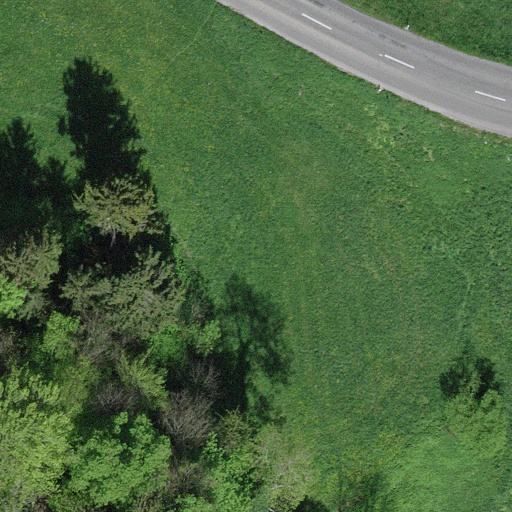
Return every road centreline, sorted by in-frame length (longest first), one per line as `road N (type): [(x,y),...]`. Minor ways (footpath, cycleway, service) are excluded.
road 1 (secondary): [(511,105),(393,59),(283,0)]
road 2 (track): [(67,511),(27,366),(0,325)]
